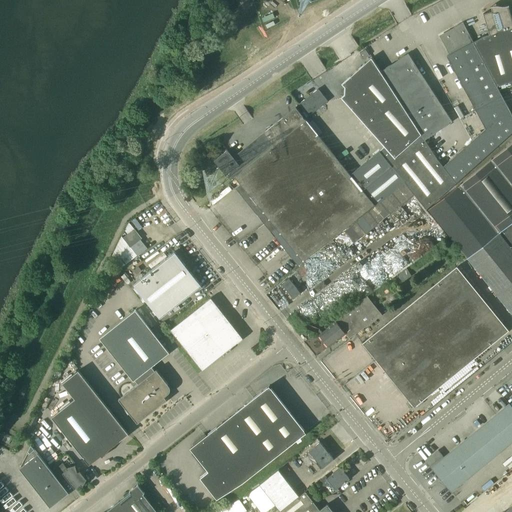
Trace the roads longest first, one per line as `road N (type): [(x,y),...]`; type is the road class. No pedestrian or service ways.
road 1 (unclassified): [(290,343),(173,196),(175,144),(200,118),(379,0)]
road 2 (unclassified): [(75,511),(290,343)]
road 3 (unclassified): [(511,359),(388,463)]
road 4 (unclassified): [(388,463),(290,343)]
